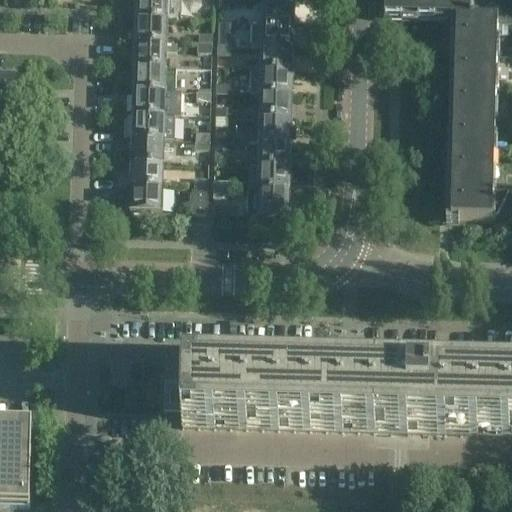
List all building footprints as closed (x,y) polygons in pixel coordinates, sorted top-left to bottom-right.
[(179,0),(135,0),(135,23),(168,24),(178,24),(179,0)] [(496,109),(496,93),(499,93),(499,76),(497,76),(497,60),(500,60),(500,43),(498,43),(498,28),(485,27),(486,2),(486,1),(472,0),(471,0),(384,0),(384,23),(394,24),(401,24),(401,26),(418,26),(418,23),(456,24),(451,225),(492,226),(492,225),(495,225),(495,208),(493,208),(493,192),(496,192),(496,175),(494,175),(494,159),(497,159),(497,142),(495,142),(495,126),(498,126),(498,109),(496,109)] [(233,10),(233,1),(219,1),(219,10),(233,10)] [(294,27),(294,3),(262,2),(262,26),(294,27)] [(498,28),(498,3),(486,2),(485,27),(498,28)] [(510,29),(511,3),(498,3),(498,28),(503,28),(510,29)] [(167,48),(168,24),(135,23),(134,47),(167,48)] [(293,51),(294,27),(262,26),(252,26),(251,50),(261,50),(293,51)] [(198,40),(198,48),(212,49),(212,41),(198,40)] [(232,41),(218,41),(218,49),(232,49),(232,41)] [(177,48),(167,48),(134,47),(134,71),(167,72),(167,57),(177,57),(177,48)] [(212,57),(212,49),(198,48),(197,57),(212,57)] [(232,58),(232,49),(218,49),(218,57),(232,58)] [(293,75),(293,51),(261,50),(260,74),(293,75)] [(176,72),(167,72),(134,71),(133,95),(166,96),(176,96),(176,72)] [(292,99),(293,75),(260,74),(251,74),(250,98),(260,98),(292,99)] [(197,88),(196,97),(211,97),(211,88),(197,88)] [(231,89),(216,89),(216,98),(231,98),(231,89)] [(165,120),(166,96),(133,95),(132,119),(165,120)] [(210,106),(211,97),(196,97),(196,105),(210,106)] [(291,123),(292,99),(260,98),(259,122),(291,123)] [(230,113),(216,112),(216,120),(230,121),(230,113)] [(165,120),(132,119),(132,143),(174,143),(175,120),(165,120)] [(291,146),(291,123),(259,122),(259,136),(249,136),(249,145),(259,145),(291,146)] [(174,144),(174,143),(132,143),(131,167),(164,168),(164,153),(173,153),(174,144)] [(209,154),(209,144),(195,144),(195,154),(209,154)] [(229,154),(230,145),(215,144),(215,154),(229,154)] [(290,171),(291,146),(259,145),(258,170),(290,171)] [(163,192),(164,168),(131,167),(130,191),(163,192)] [(289,195),(290,171),(258,170),(248,170),(248,194),(289,195)] [(208,194),(208,186),(185,185),(185,193),(192,194),(208,194)] [(228,185),(214,185),(213,193),(228,194),(228,185)] [(162,216),(163,192),(130,191),(130,215),(129,215),(129,216),(162,217),(162,216)] [(228,202),(228,194),(213,193),(213,202),(228,202)] [(192,194),(191,218),(196,218),(196,217),(206,217),(206,218),(207,218),(208,194),(192,194)] [(289,220),(289,195),(248,194),(247,219),(289,220)] [(511,393),(430,391),(431,376),(429,375),(429,383),(393,382),(393,374),(392,374),(392,390),(183,385),(183,409),(175,409),(176,385),(164,384),(164,416),(182,416),(182,432),(391,437),(407,437),(427,438),(511,440),(511,393)] [(32,428),(0,426),(0,510),(29,511),(32,428)] [(126,473),(126,474),(125,497),(140,498),(141,474),(126,473)]
